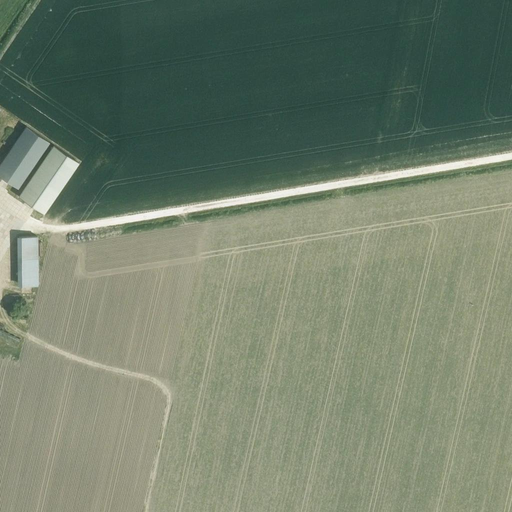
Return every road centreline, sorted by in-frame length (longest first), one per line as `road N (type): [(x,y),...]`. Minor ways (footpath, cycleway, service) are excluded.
road 1 (track): [(11,217),(65,230),(511,156)]
road 2 (track): [(147,511),(170,398),(157,382),(34,342),(14,329),(0,301)]
